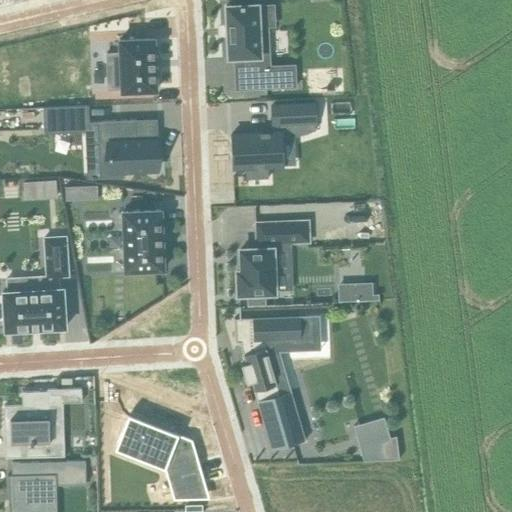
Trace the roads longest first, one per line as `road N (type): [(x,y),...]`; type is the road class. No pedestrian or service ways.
road 1 (residential): [(187,0),(199,349)]
road 2 (residential): [(0,364),(199,349)]
road 3 (residential): [(199,349),(249,511)]
road 4 (residential): [(0,27),(139,0)]
